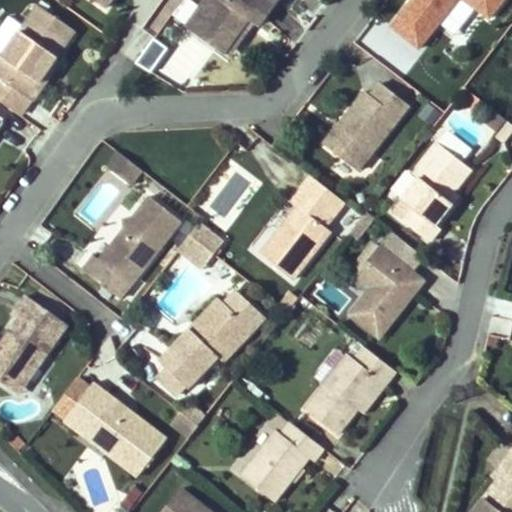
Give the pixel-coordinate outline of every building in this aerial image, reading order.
[(0,0),(0,24),(1,25),(15,0),(0,0)] [(180,0),(174,19),(187,23),(194,2),(187,0),(180,0)] [(274,0),(205,0),(201,7),(210,12),(197,32),(225,51),(249,16),(256,20),(259,23),(274,0)] [(507,0),(406,0),(386,25),(418,52),(438,27),(449,36),(473,8),(489,22),(507,0)] [(75,30),(39,4),(0,59),(0,77),(31,100),(41,87),(37,84),(75,30)] [(210,12),(201,7),(188,26),(197,32),(210,12)] [(232,56),(256,20),(249,16),(225,51),(232,56)] [(409,105),(382,83),(372,96),(366,91),(325,144),(358,170),(409,105)] [(472,122),(499,129),(503,112),(477,105),(472,122)] [(403,220),(417,230),(468,165),(439,143),(413,175),(417,178),(401,199),(413,207),(403,220)] [(128,162),(117,154),(111,161),(122,170),(128,162)] [(130,187),(141,172),(128,162),(122,170),(111,161),(105,169),(130,187)] [(471,167),(468,165),(417,230),(430,241),(441,227),(436,223),(452,202),(447,197),(455,189),(471,167)] [(452,202),(460,192),(455,189),(447,197),(452,202)] [(298,208),(261,256),(293,281),(330,233),(325,228),(334,215),(302,190),(292,203),(298,208)] [(150,197),(141,208),(173,233),(182,221),(150,197)] [(123,298),(173,233),(141,208),(133,218),(125,228),(101,260),(95,256),(84,269),(123,298)] [(125,228),(133,218),(125,220),(125,228)] [(200,225),(191,236),(215,256),(224,244),(200,225)] [(389,235),(379,249),(393,259),(403,245),(389,235)] [(215,256),(191,236),(179,251),(204,271),(215,256)] [(403,245),(393,259),(393,260),(410,273),(421,259),(404,246),(403,245)] [(355,276),(371,289),(393,260),(393,259),(379,249),(377,247),(355,276)] [(410,273),(393,260),(371,289),(348,317),(376,340),(422,282),(410,273)] [(324,282),(317,294),(340,307),(347,295),(324,282)] [(0,347),(0,377),(9,384),(16,374),(29,383),(71,323),(31,295),(16,315),(22,319),(1,349),(0,347)] [(225,308),(255,333),(266,320),(236,295),(225,308)] [(198,341),(225,308),(219,303),(192,335),(198,341)] [(163,370),(193,395),(221,361),(228,367),(255,333),(225,308),(198,341),(192,335),(163,370)] [(386,385),(397,371),(365,347),(355,359),(349,355),(306,410),(337,435),(358,407),(380,380),(386,385)] [(16,374),(9,384),(21,394),(29,383),(16,374)] [(380,380),(358,407),(365,412),(386,385),(380,380)] [(96,383),(67,421),(140,478),(170,439),(137,414),(134,418),(128,413),(131,410),(96,383)] [(192,432),(204,415),(189,404),(177,421),(192,432)] [(314,460),(324,447),(291,422),(282,434),(277,430),(242,474),(273,499),(307,456),(314,460)] [(177,454),(172,461),(187,473),(192,466),(177,454)] [(511,458),(496,479),(502,484),(511,471),(511,458)] [(511,511),(511,471),(502,484),(479,511),(511,511)] [(165,511),(194,511),(201,503),(182,488),(164,511),(165,511)] [(212,511),(201,503),(194,511),(212,511)]
